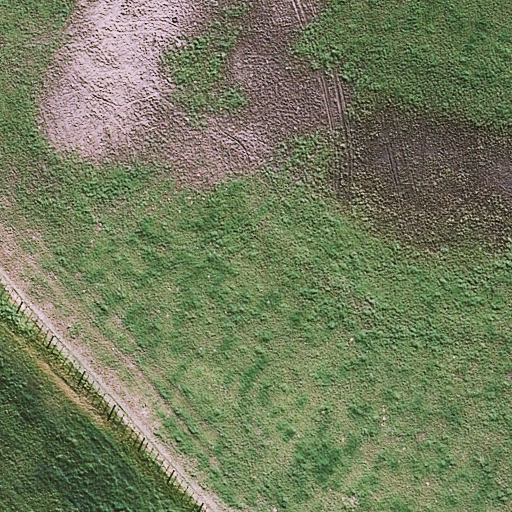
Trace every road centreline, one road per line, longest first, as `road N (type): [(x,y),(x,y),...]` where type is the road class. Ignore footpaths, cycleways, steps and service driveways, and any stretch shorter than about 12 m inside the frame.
road 1 (motorway): [(500,0),(437,153),(401,268),(406,372),(435,472)]
road 2 (secondary): [(437,0),(185,271)]
road 3 (motorway): [(185,271),(336,375),(435,472)]
road 4 (secondary): [(185,271),(0,445)]
road 5 (secondary): [(97,172),(252,0)]
road 6 (motorway): [(0,30),(56,101),(97,172)]
road 7 (secondary): [(0,264),(97,172)]
road 8 (motorway): [(97,172),(185,271)]
